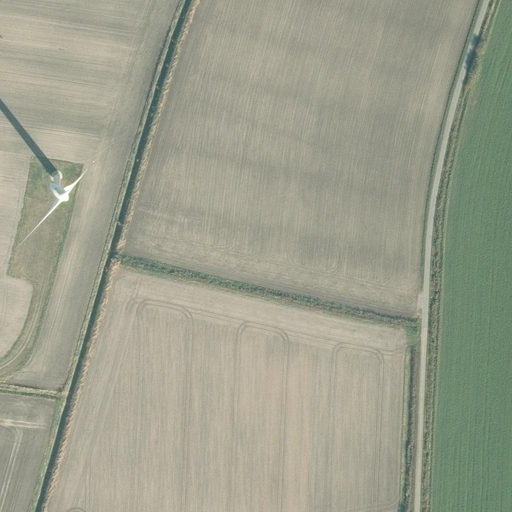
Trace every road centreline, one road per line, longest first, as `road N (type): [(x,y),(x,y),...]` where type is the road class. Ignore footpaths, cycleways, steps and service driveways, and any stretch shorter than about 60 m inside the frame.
road 1 (unclassified): [(417,511),(435,189),(487,0)]
road 2 (track): [(51,240),(29,334),(0,367)]
